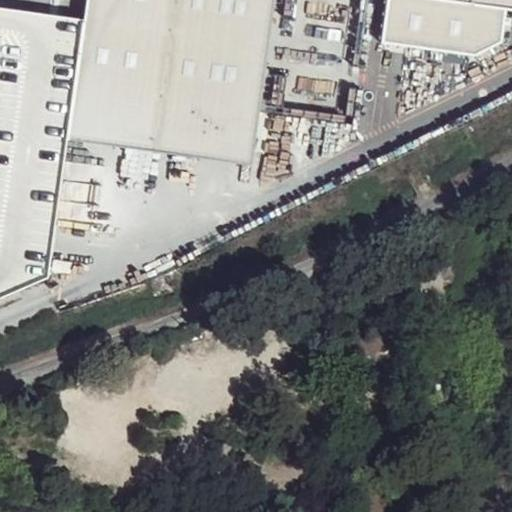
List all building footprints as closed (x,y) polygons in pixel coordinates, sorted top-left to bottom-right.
[(280,0),(92,0),(88,26),(73,146),(254,172),(280,0)] [(511,22),(511,0),(354,0),(391,6),(382,57),(477,63),(504,49),(507,22),(511,22)] [(0,311),(53,303),(73,146),(88,26),(0,12),(0,311)] [(397,331),(375,333),(377,345),(397,346),(397,331)] [(404,331),(397,331),(397,346),(409,346),(404,331)] [(148,408),(150,408),(187,392),(192,404),(229,390),(242,388),(230,350),(196,362),(170,371),(142,383),(123,388),(118,395),(148,408)] [(116,476),(126,444),(148,408),(118,395),(105,388),(87,422),(74,455),(116,476)] [(181,450),(132,450),(131,463),(149,463),(151,474),(182,474),(181,450)]
